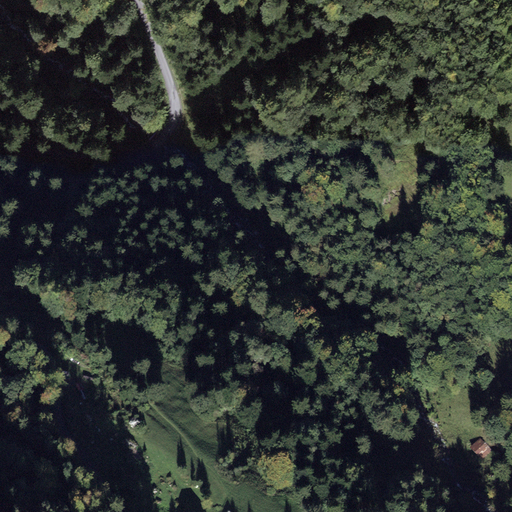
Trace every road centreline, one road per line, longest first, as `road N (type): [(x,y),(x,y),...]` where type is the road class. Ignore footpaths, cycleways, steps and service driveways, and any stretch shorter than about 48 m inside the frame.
road 1 (unclassified): [(0,145),(125,155),(167,133),(175,105),(140,0)]
road 2 (track): [(0,353),(26,343),(41,348),(53,370),(61,426),(125,511)]
